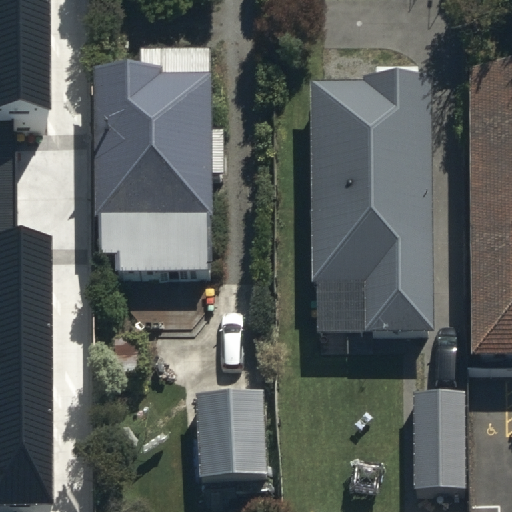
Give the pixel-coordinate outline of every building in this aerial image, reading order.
[(0,316),(83,316),(82,45),(25,45),(25,70),(0,69),(0,316)] [(213,104),(213,77),(145,76),(145,86),(113,85),(113,96),(100,96),(98,246),(105,246),(104,279),(121,279),(121,292),(215,293),(216,201),(227,201),(228,155),(215,155),(216,104),(213,104)] [(363,103),(315,104),(316,307),(368,306),(368,356),(437,355),(436,102),(423,102),(423,92),(378,93),(378,102),(363,102),(363,103)] [(511,94),(472,95),(476,386),(511,385),(511,94)] [(467,403),(414,403),(415,503),(468,503),(467,403)] [(266,413),(199,416),(201,497),(269,495),(266,413)] [(34,427),(0,427),(0,507),(35,507),(34,427)]
